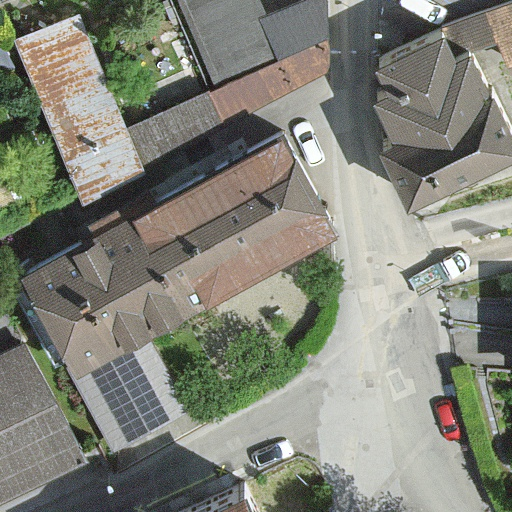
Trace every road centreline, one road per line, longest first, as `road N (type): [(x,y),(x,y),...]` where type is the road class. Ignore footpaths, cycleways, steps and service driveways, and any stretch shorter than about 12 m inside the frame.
road 1 (residential): [(412,357),(68,511)]
road 2 (residential): [(354,0),(354,148),(394,247),(412,357)]
road 3 (residential): [(341,511),(412,357)]
road 4 (residential): [(412,357),(468,511)]
